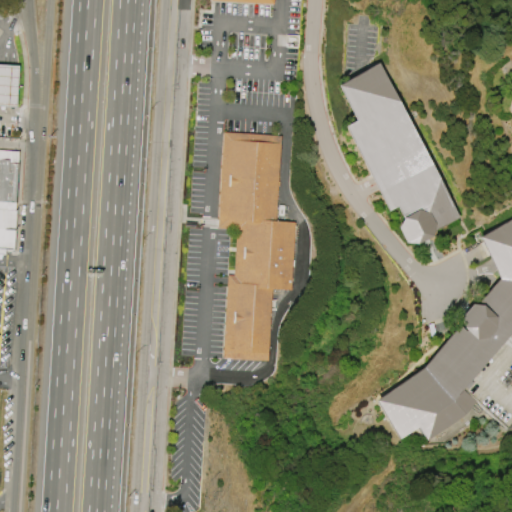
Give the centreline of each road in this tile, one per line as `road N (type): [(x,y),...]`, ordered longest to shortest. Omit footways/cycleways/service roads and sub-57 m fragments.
road 1 (motorway): [(94,511),(126,0)]
road 2 (tertiary): [(176,0),(145,511)]
road 3 (motorway): [(85,0),(54,511)]
road 4 (tertiary): [(40,66),(15,511)]
road 5 (residential): [(314,0),(314,93),(330,152),(375,225),(418,273),(447,291)]
